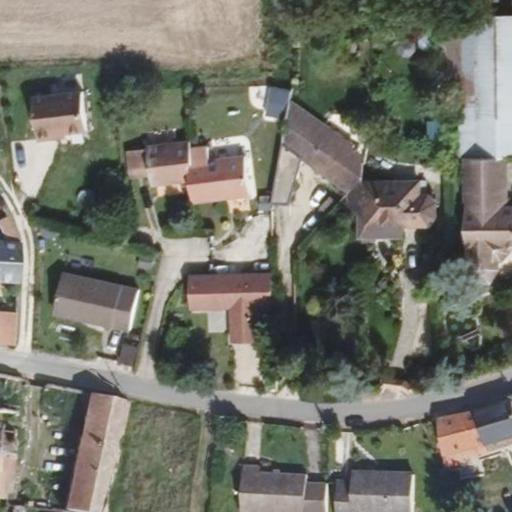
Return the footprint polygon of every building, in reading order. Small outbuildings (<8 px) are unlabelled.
[(511,12),(488,13),(488,125),(488,183),(473,184),(473,194),(511,194),(511,12)] [(348,147),(358,136),(301,91),(298,92),(297,133),(297,150),(334,179),(348,147)] [(297,133),(298,92),(279,95),(279,133),(297,133)] [(92,132),(88,93),(37,97),(40,140),(62,139),(71,139),(71,135),(92,132)] [(269,196),(268,155),(231,155),(231,134),(213,134),(213,125),(150,126),(150,156),(170,155),(170,171),(208,170),(209,197),(269,196)] [(370,166),(348,147),(334,179),(353,192),(356,198),(356,189),(368,189),(368,179),(370,166)] [(447,209),(444,205),(435,199),(427,199),(426,189),(368,189),(356,189),(356,198),(356,221),(369,222),(369,239),(409,240),(409,228),(436,228),(444,223),(447,217),(447,209)] [(511,194),(473,194),(473,312),(481,320),(495,320),(504,311),(503,295),(507,298),(511,292),(511,194)] [(0,277),(10,277),(14,236),(0,236),(0,277)] [(271,262),(185,269),(188,303),(231,300),(261,298),(274,297),(271,262)] [(128,332),(139,288),(62,271),(51,312),(128,332)] [(261,298),(231,300),(234,340),(264,337),(261,298)] [(0,343),(17,344),(18,309),(0,307),(0,343)] [(191,355),(192,327),(168,327),(167,354),(191,355)] [(0,492),(5,493),(16,382),(0,377),(0,492)] [(511,401),(497,407),(486,410),(455,415),(432,417),(436,439),(472,438),(472,443),(511,441),(511,440),(511,401)] [(126,455),(133,416),(96,407),(89,449),(126,455)] [(116,511),(126,455),(89,449),(78,511),(116,511)] [(327,511),(328,480),(303,479),(303,471),(241,469),(240,511),(327,511)] [(431,511),(429,474),(374,476),(356,479),(352,480),(352,511),(431,511)] [(352,511),(352,480),(338,480),(338,487),(337,511),(352,511)]
